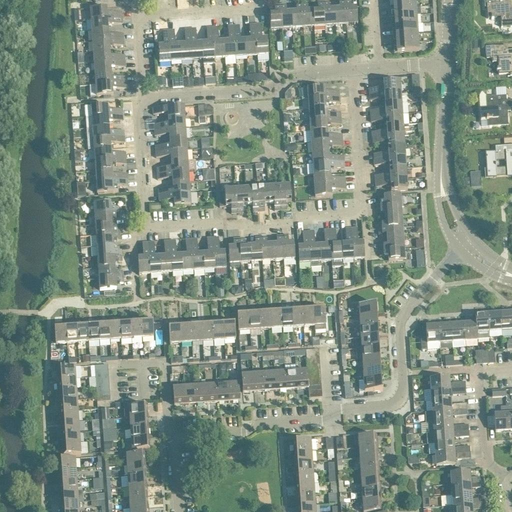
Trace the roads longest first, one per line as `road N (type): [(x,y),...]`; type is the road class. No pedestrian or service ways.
road 1 (residential): [(177,511),(177,441),(257,423),(319,421),(400,400),(399,321),(463,242)]
road 2 (residential): [(144,228),(255,229),(362,213),(352,70)]
road 3 (unclassified): [(463,242),(440,179),(446,63)]
road 4 (residential): [(137,98),(263,90),(284,75)]
road 5 (residential): [(137,98),(144,228)]
